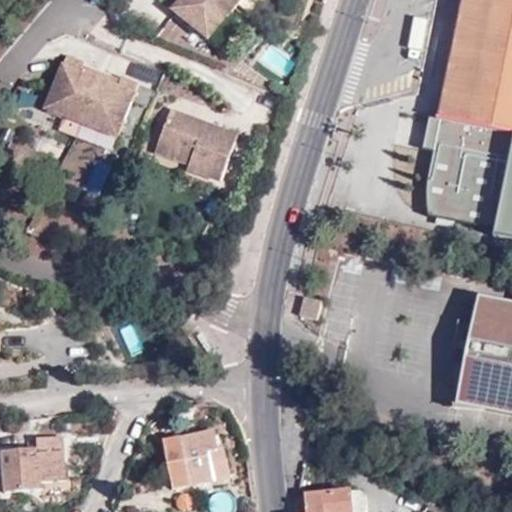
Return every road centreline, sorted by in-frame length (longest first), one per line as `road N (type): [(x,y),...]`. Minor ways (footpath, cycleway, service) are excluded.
road 1 (secondary): [(268,322),(286,218),(357,0)]
road 2 (residential): [(0,248),(48,270),(168,284),(268,322)]
road 3 (residential): [(265,389),(0,405)]
road 4 (secondary): [(274,511),(265,389)]
